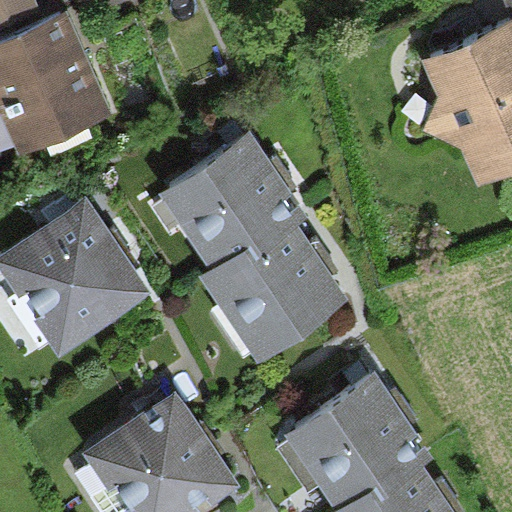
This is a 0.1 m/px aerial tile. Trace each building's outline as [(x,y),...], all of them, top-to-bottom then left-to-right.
[(0,0),(0,26),(44,7),(41,0),(0,0)] [(0,92),(1,92),(21,135),(106,97),(62,0),(59,0),(44,7),(0,26),(0,92)] [(463,131),(477,169),(511,154),(511,2),(421,41),(441,83),(421,114),(463,131)] [(160,185),(215,267),(295,214),(304,208),(282,174),(249,126),(160,185)] [(0,254),(0,259),(62,342),(151,275),(87,189),(0,254)] [(322,256),(295,214),(215,267),(206,273),(257,350),(346,291),(322,256)] [(285,422),(339,503),(419,450),(428,444),(400,401),(374,363),(285,422)] [(81,433),(134,511),(187,511),(247,471),(220,431),(177,368),(81,433)] [(460,511),(449,496),(419,450),(339,503),(330,510),(331,511),(460,511)]
